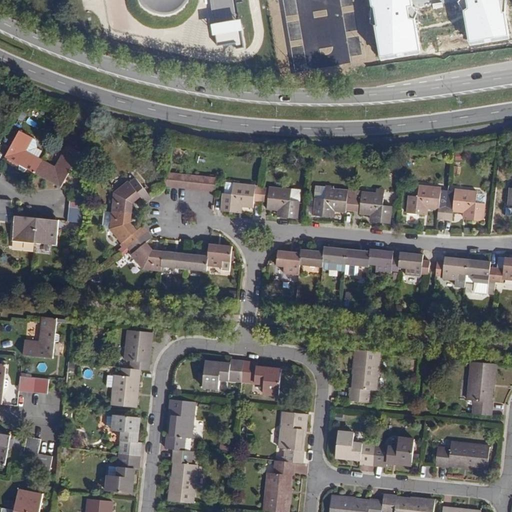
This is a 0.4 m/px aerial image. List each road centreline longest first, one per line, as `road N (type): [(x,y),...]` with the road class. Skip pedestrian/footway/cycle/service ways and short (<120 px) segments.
road 1 (secondary): [(511,75),(374,94),(243,92),(110,67),(0,20)]
road 2 (secondary): [(0,56),(101,98),(242,126),(375,128),(511,109)]
road 3 (residential): [(256,233),(458,247),(511,242)]
road 4 (residential): [(147,511),(161,369),(170,352),(189,344),(245,347)]
road 5 (residential): [(312,473),(508,492)]
road 6 (residential): [(312,473),(322,369),(304,355),(245,347)]
